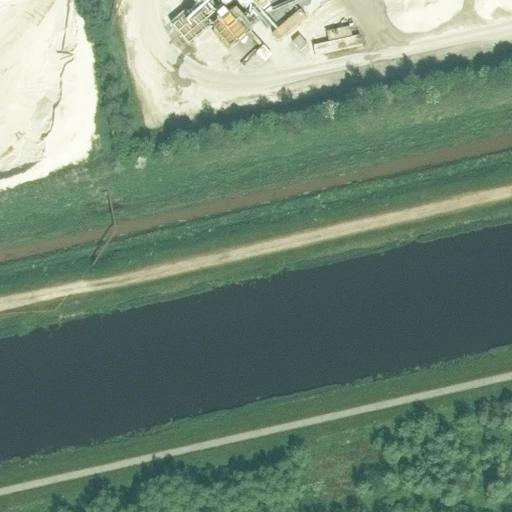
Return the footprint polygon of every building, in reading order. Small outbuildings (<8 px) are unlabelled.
[(302,0),(310,9),(321,0),(302,0)] [(272,24),(284,38),(308,17),(296,3),(272,24)] [(205,65),(220,57),(216,48),(224,45),(213,23),(190,34),(205,65)] [(296,64),(317,47),(300,26),(279,43),(296,64)] [(358,27),(315,37),(319,58),(363,48),(358,27)] [(266,35),(255,40),(263,57),(274,52),(266,35)]
